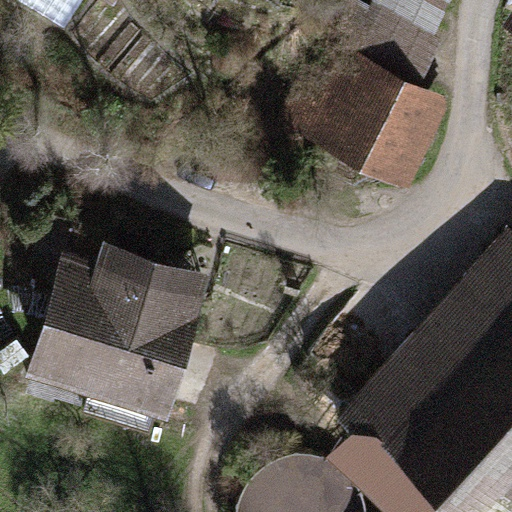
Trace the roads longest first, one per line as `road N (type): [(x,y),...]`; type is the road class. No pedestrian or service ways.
road 1 (residential): [(0,119),(150,190),(353,251),(386,249),(428,231),(462,174),(479,0)]
road 2 (track): [(353,251),(236,405),(216,444),(206,511)]
